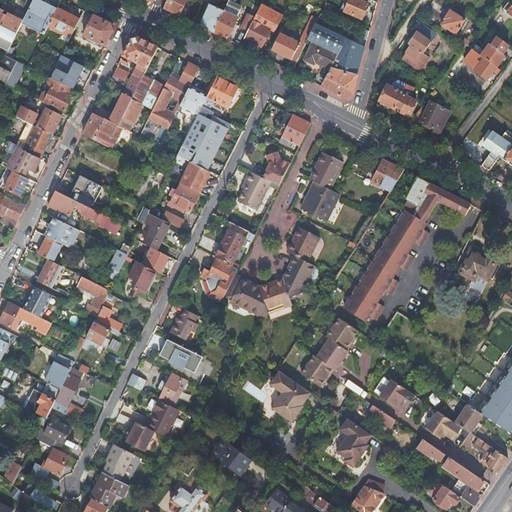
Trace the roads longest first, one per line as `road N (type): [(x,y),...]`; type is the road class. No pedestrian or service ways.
road 1 (residential): [(73,483),(273,86)]
road 2 (residential): [(133,14),(7,263)]
road 3 (residential): [(259,252),(325,111)]
road 4 (tertiary): [(147,21),(273,86)]
road 5 (residential): [(354,125),(388,0)]
road 6 (residential): [(437,168),(511,69)]
